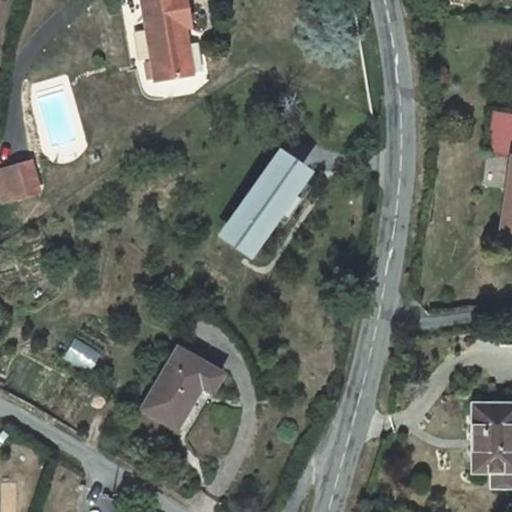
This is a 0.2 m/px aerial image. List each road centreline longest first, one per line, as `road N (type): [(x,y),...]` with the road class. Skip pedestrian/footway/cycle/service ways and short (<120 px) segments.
road 1 (tertiary): [(385,0),(400,148),(377,326)]
road 2 (residential): [(170,511),(0,412)]
road 3 (tertiary): [(377,326),(328,511)]
road 4 (residential): [(377,326),(511,314)]
